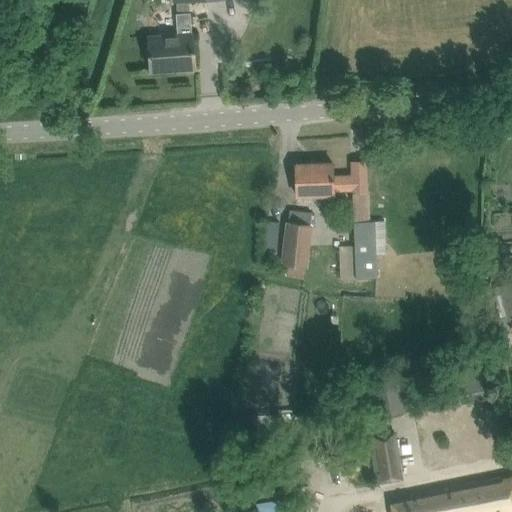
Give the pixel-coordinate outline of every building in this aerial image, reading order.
[(178,35),(149,37),(151,71),(169,70),(169,67),(195,65),(191,12),(190,12),(189,1),(176,2),(177,13),(176,13),(178,35)] [(333,162),(296,164),(297,195),(334,194),(334,190),(352,190),(352,193),(353,221),(369,221),(368,193),(367,161),(351,162),(352,175),(333,175),(333,162)] [(289,210),(287,230),(283,264),(306,266),(312,213),(289,210)] [(267,219),(263,247),(273,249),(277,221),(267,219)] [(369,221),(353,221),(354,247),(354,278),(377,277),(376,256),(375,221),(369,221)] [(511,280),(498,284),(511,334),(511,280)] [(365,383),(369,418),(404,411),(402,399),(413,396),(409,374),(365,383)] [(369,436),(377,483),(402,479),(394,432),(369,436)] [(511,511),(511,474),(392,499),(393,511),(511,511)]
